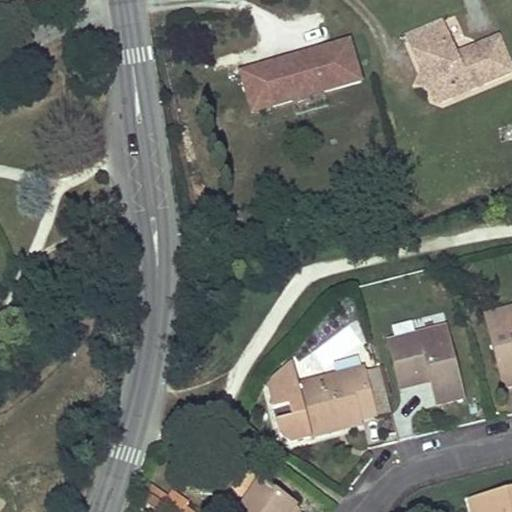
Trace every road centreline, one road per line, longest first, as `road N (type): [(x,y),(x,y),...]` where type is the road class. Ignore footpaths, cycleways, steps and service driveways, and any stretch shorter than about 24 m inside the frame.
road 1 (tertiary): [(157,264),(153,347),(106,511)]
road 2 (tertiary): [(132,56),(128,113),(143,223),(157,264)]
road 3 (tertiary): [(157,264),(160,197),(132,56)]
road 4 (residential): [(511,444),(409,471),(369,511)]
